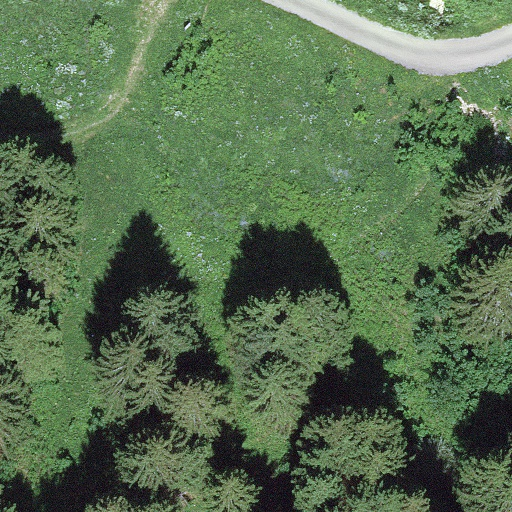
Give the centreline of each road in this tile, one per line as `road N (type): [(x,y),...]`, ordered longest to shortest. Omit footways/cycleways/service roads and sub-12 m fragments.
road 1 (track): [(0,155),(87,144),(123,112),(172,0)]
road 2 (track): [(302,0),(389,44),(458,52),(511,39)]
